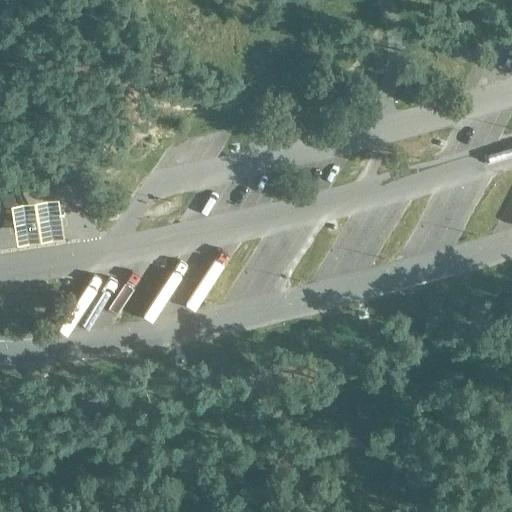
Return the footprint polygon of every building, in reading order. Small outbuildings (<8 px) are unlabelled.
[(498,217),(511,191),(511,168),(489,212),(498,217)] [(213,218),(219,229),(270,204),(264,192),(213,218)] [(16,239),(64,232),(59,203),(58,193),(10,200),(12,211),(16,239)] [(343,268),(367,208),(357,203),(332,263),(343,268)] [(263,262),(280,233),(269,226),(262,239),(250,232),(234,258),(245,264),(251,255),(263,262)] [(271,283),(300,235),(288,228),(259,276),(271,283)] [(145,308),(176,255),(167,249),(136,303),(145,308)] [(103,313),(111,298),(103,294),(95,308),(103,313)]
